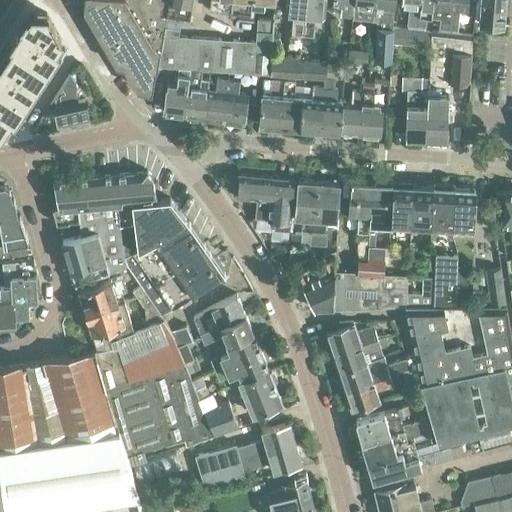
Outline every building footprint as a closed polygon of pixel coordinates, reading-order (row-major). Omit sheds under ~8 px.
[(151,91),(151,89),(153,89),(154,82),(158,65),(165,25),(168,0),(85,0),(85,8),(117,63),(124,65),(137,87),(151,91)] [(192,0),(168,0),(165,25),(189,28),(192,0)] [(231,0),(212,0),(211,10),(231,12),(231,0)] [(251,0),(250,10),(263,11),(264,1),(275,2),(274,0),(251,0)] [(303,35),(303,30),(306,0),(286,0),(285,11),(294,12),(292,36),(303,38),(303,35)] [(306,0),(303,30),(303,35),(315,36),(317,15),(325,15),(326,0),(306,0)] [(353,16),(354,0),(333,0),(333,2),(342,3),(341,15),(353,16)] [(354,0),(353,16),(374,18),(375,0),(354,0)] [(375,0),(374,18),(377,18),(374,58),(390,59),(393,26),(392,20),(394,0),(375,0)] [(407,23),(417,24),(419,0),(402,0),(402,3),(409,3),(407,23)] [(426,18),(433,19),(435,0),(419,0),(417,24),(426,25),(426,18)] [(449,27),(451,0),(435,0),(433,19),(441,20),(440,26),(449,27)] [(451,0),(449,27),(458,28),(460,9),(467,10),(467,0),(451,0)] [(505,0),(479,0),(478,21),(501,22),(504,19),(505,0)] [(22,29),(39,39),(54,49),(61,38),(51,20),(47,12),(33,12),(32,14),(31,14),(28,18),(25,17),(20,26),(21,27),(23,28),(22,29)] [(257,42),(255,73),(270,74),(270,73),(302,75),(303,58),(271,57),(272,48),(274,19),(257,18),(256,42),(257,42)] [(158,65),(190,68),(193,36),(188,36),(189,28),(165,25),(158,65)] [(411,41),(431,43),(432,34),(432,30),(394,26),(393,43),(410,45),(411,41)] [(9,44),(27,57),(49,70),(60,53),(39,39),(22,29),(23,28),(21,27),(9,44)] [(429,78),(448,80),(469,81),(473,37),(432,34),(431,43),(429,78)] [(212,69),(215,38),(193,36),(190,68),(212,69)] [(212,69),(233,71),(236,40),(215,38),(212,69)] [(233,71),(255,73),(257,42),(256,42),(236,40),(233,71)] [(0,53),(0,64),(16,75),(37,88),(49,70),(27,57),(9,44),(7,43),(0,53)] [(347,62),(360,62),(366,62),(367,51),(345,50),(344,62),(347,62)] [(326,59),(303,58),(302,75),(325,77),(326,59)] [(327,62),(326,76),(343,77),(344,63),(327,62)] [(360,62),(347,62),(347,76),(359,76),(360,62)] [(392,63),(382,63),(381,73),(391,73),(392,63)] [(0,89),(4,92),(25,106),(37,88),(16,75),(0,64),(0,89)] [(70,72),(48,107),(55,109),(59,124),(89,118),(84,98),(77,99),(75,89),(77,85),(70,72)] [(163,111),(183,113),(189,74),(177,72),(175,83),(167,82),(163,111)] [(203,116),(207,88),(199,87),(201,75),(189,74),(183,113),(203,116)] [(271,93),(263,92),(260,124),(280,126),(284,78),(272,77),(271,93)] [(280,126),(287,126),(300,127),(302,95),(293,94),(294,79),(284,78),(280,126)] [(407,104),(406,136),(426,137),(428,93),(429,91),(429,89),(429,88),(429,78),(422,78),(422,91),(408,90),(407,104)] [(203,116),(222,119),(227,80),(216,79),(215,88),(207,88),(203,116)] [(245,104),(247,95),(247,92),(238,91),(239,81),(227,80),(222,119),(243,121),(245,104)] [(159,102),(159,99),(162,85),(154,84),(151,101),(159,102)] [(302,95),(300,127),(320,129),(324,87),(312,86),(312,96),(302,95)] [(324,87),(320,129),(339,131),(342,99),(332,98),(333,88),(324,87)] [(426,137),(432,138),(433,139),(443,140),(444,138),(446,138),(446,133),(447,119),(449,119),(453,118),(453,111),(449,109),(447,109),(448,95),(448,94),(440,94),(440,88),(429,88),(429,89),(429,91),(428,93),(426,137)] [(0,113),(11,121),(14,123),(25,106),(4,92),(0,89),(0,113)] [(360,132),(364,90),(352,89),(351,100),(342,99),(339,131),(360,132)] [(379,134),(382,102),(372,101),(373,91),(364,90),(360,132),(379,134)] [(0,138),(11,121),(0,113),(0,138)] [(126,261),(128,265),(190,222),(170,197),(169,197),(156,198),(152,176),(153,175),(147,169),(146,171),(116,173),(126,261)] [(79,220),(80,234),(99,230),(111,271),(128,265),(126,261),(116,173),(91,175),(88,172),(82,173),(79,177),(76,177),(81,220),(79,220)] [(289,229),(290,218),(294,178),(239,173),(237,195),(257,197),(255,217),(275,218),(273,236),(288,237),(289,229)] [(81,220),(76,177),(54,179),(59,205),(51,206),(56,223),(68,223),(68,220),(79,220),(81,220)] [(290,243),(309,244),(310,230),(314,230),(318,180),(298,178),(296,215),(302,215),(300,234),(291,233),(290,243)] [(338,182),(318,180),(314,230),(310,230),(309,244),(308,249),(320,250),(323,258),(336,252),(336,245),(326,248),(327,226),(335,227),(338,182)] [(370,228),(373,184),(352,183),(352,181),(351,181),(349,212),(357,212),(356,230),(356,245),(358,258),(358,271),(335,269),(335,308),(391,306),(393,274),(390,274),(384,273),(366,273),(368,245),(369,228),(370,228)] [(390,230),(391,216),(393,182),(375,181),(373,182),(373,184),(370,228),(390,230)] [(398,230),(410,230),(413,183),(393,182),(391,216),(398,216),(398,230)] [(0,222),(6,257),(33,254),(20,214),(17,214),(14,197),(11,197),(9,187),(4,183),(4,184),(0,184),(0,222)] [(432,217),(434,184),(413,183),(410,230),(410,236),(421,236),(421,231),(430,231),(431,231),(432,217)] [(431,231),(451,232),(454,185),(434,184),(432,217),(431,231)] [(474,218),(475,188),(470,188),(468,186),(454,185),(451,232),(473,234),(474,218)] [(511,191),(496,190),(495,207),(508,207),(506,225),(510,226),(509,244),(511,244),(511,191)] [(128,265),(140,284),(145,292),(207,247),(190,222),(128,265)] [(80,234),(62,239),(75,284),(111,271),(99,230),(80,234)] [(384,273),(384,260),(384,246),(368,245),(366,273),(384,273)] [(207,247),(145,292),(161,315),(194,295),(225,273),(207,247)] [(317,309),(335,308),(335,269),(336,252),(323,258),(297,270),(304,283),(317,309)] [(434,253),(433,277),(433,291),(457,291),(459,255),(434,253)] [(3,261),(5,283),(13,283),(14,313),(29,312),(28,298),(36,297),(35,278),(38,273),(34,258),(3,261)] [(0,325),(15,324),(14,313),(13,283),(5,283),(3,261),(0,260),(0,283),(0,285),(0,284),(0,325)] [(491,302),(505,300),(499,266),(486,268),(491,302)] [(407,275),(393,274),(391,306),(405,305),(406,305),(406,292),(407,275)] [(78,289),(85,311),(124,300),(121,291),(126,289),(121,276),(78,289)] [(406,305),(433,304),(433,291),(433,277),(421,277),(420,293),(406,292),(406,305)] [(145,292),(140,284),(130,291),(143,310),(144,325),(133,332),(131,325),(93,337),(97,349),(96,350),(121,430),(131,461),(197,440),(214,434),(199,398),(192,379),(189,373),(185,361),(178,346),(171,330),(161,315),(145,292)] [(199,333),(217,325),(245,312),(237,293),(210,304),(192,314),(199,333)] [(85,311),(93,337),(131,325),(124,300),(85,311)] [(459,372),(511,361),(511,347),(505,305),(433,306),(433,304),(406,305),(405,305),(416,352),(417,352),(425,381),(459,372)] [(221,335),(225,343),(253,331),(245,312),(217,325),(199,333),(203,342),(221,335)] [(326,331),(333,352),(377,337),(371,320),(354,322),(326,331)] [(171,330),(178,346),(187,342),(192,340),(186,324),(171,330)] [(213,369),(260,349),(253,331),(225,343),(228,351),(210,359),(213,369)] [(333,352),(339,371),(366,361),(364,354),(380,348),(377,337),(333,352)] [(193,358),(187,342),(178,346),(185,361),(193,358)] [(260,349),(213,369),(218,380),(236,372),(239,380),(267,368),(268,369),(269,369),(260,349)] [(67,354),(0,365),(0,447),(121,430),(96,350),(67,354)] [(419,382),(425,381),(417,352),(416,352),(405,355),(406,358),(410,369),(413,384),(419,382)] [(366,361),(339,371),(345,389),(390,375),(410,369),(406,358),(388,364),(385,355),(366,361)] [(195,357),(193,358),(185,361),(189,373),(200,369),(195,357)] [(437,442),(477,431),(509,423),(511,421),(511,361),(459,372),(425,381),(419,382),(437,442)] [(247,400),(252,413),(281,401),(274,382),(275,382),(277,378),(274,372),(270,370),(269,371),(269,369),(268,369),(267,368),(239,380),(246,396),(242,397),(243,402),(247,400)] [(192,379),(199,398),(209,393),(205,383),(201,375),(192,379)] [(390,375),(345,389),(352,408),(379,399),(377,392),(393,387),(390,375)] [(217,390),(209,393),(199,398),(214,434),(197,440),(199,444),(226,435),(225,431),(238,426),(228,400),(221,402),(217,390)] [(359,434),(361,441),(404,429),(405,433),(427,427),(422,411),(417,412),(419,419),(401,424),(396,408),(355,419),(356,422),(353,425),(356,433),(359,434)] [(289,421),(261,429),(264,438),(250,442),(240,450),(242,457),(239,457),(235,442),(194,455),(204,487),(245,478),(240,461),(256,457),(255,452),(287,443),(295,441),(289,421)] [(511,438),(511,435),(509,423),(477,431),(481,446),(511,438)] [(404,429),(361,441),(363,447),(361,450),(363,459),(367,459),(367,461),(396,453),(396,454),(415,448),(413,441),(430,435),(427,427),(405,433),(404,429)] [(0,511),(20,511),(140,495),(130,462),(131,461),(121,430),(0,447),(0,511)] [(295,441),(287,443),(255,452),(256,457),(240,461),(245,478),(255,476),(252,467),(270,462),(273,469),(301,460),(295,441)] [(415,448),(396,454),(396,453),(367,461),(368,463),(366,466),(368,471),(371,472),(372,479),(453,457),(450,446),(418,455),(415,448)] [(138,484),(182,471),(176,451),(132,465),(138,484)] [(473,502),(511,492),(511,467),(468,478),(460,499),(461,505),(473,502)] [(314,511),(306,479),(285,484),(286,487),(267,492),(271,511),(314,511)] [(414,481),(401,483),(375,490),(380,511),(423,511),(434,510),(431,497),(419,500),(414,481)] [(511,511),(511,492),(473,502),(475,511),(511,511)] [(173,511),(169,497),(146,503),(148,511),(173,511)] [(44,511),(107,511),(106,503),(44,511)]
